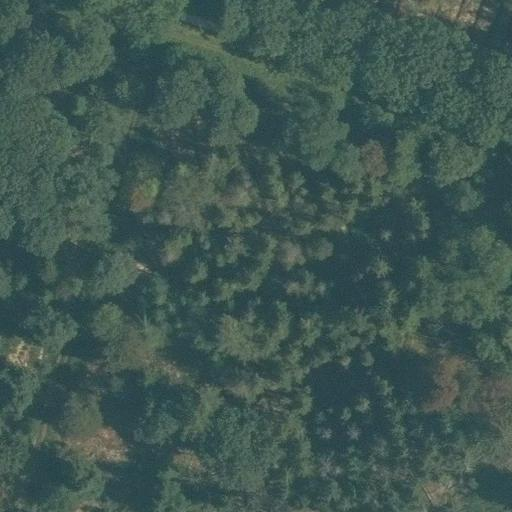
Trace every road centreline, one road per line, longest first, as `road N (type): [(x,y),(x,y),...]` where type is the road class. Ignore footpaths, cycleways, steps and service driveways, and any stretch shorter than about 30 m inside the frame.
road 1 (track): [(168,8),(18,511)]
road 2 (track): [(73,0),(511,150)]
